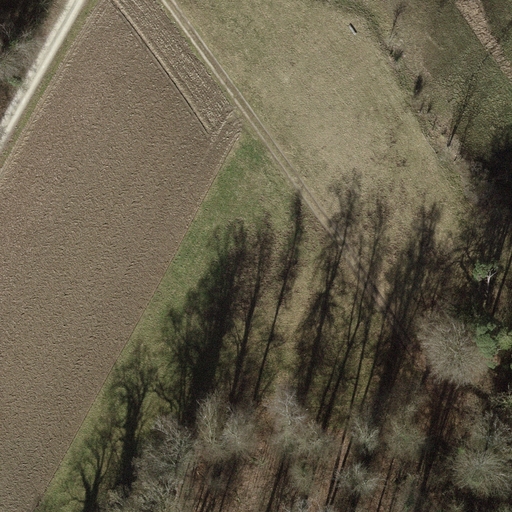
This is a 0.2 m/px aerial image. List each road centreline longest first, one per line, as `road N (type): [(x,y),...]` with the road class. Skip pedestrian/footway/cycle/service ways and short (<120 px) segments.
road 1 (track): [(511,444),(423,379),(377,300),(167,0)]
road 2 (track): [(0,145),(77,0)]
